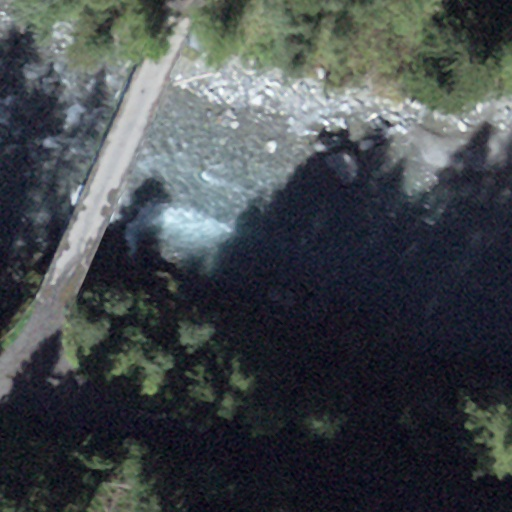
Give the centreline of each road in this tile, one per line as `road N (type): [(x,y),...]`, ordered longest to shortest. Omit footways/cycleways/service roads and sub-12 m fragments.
road 1 (track): [(0,376),(51,366),(129,416),(220,446),(508,511)]
road 2 (residential): [(193,0),(66,283),(51,366)]
